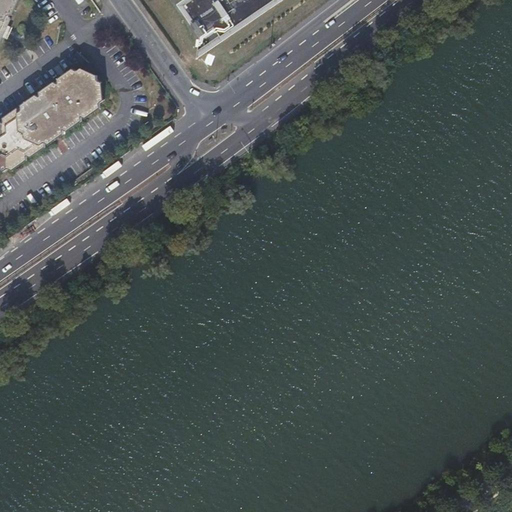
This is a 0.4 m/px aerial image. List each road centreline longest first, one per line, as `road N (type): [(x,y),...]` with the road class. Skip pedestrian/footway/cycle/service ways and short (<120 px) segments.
road 1 (primary): [(205,123),(0,267)]
road 2 (primary): [(0,307),(172,188)]
road 3 (primary): [(267,120),(429,0)]
road 4 (residential): [(205,123),(120,0)]
